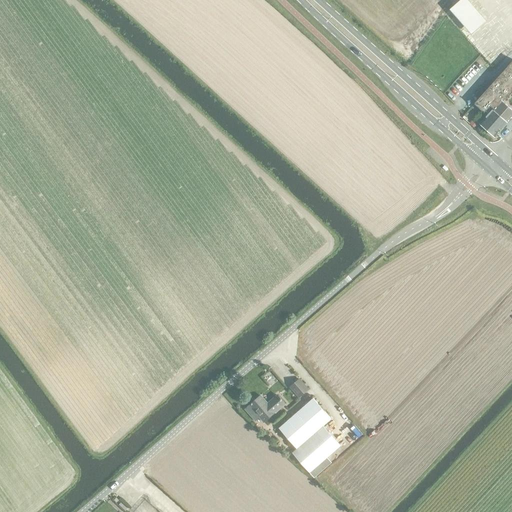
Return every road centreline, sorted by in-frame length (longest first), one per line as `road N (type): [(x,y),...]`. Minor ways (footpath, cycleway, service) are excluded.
road 1 (unclassified): [(81,511),(389,244),(456,197)]
road 2 (track): [(511,233),(476,218),(460,222),(391,262),(283,350)]
road 3 (secondary): [(302,0),(481,162)]
road 4 (secondary): [(494,158),(318,0)]
